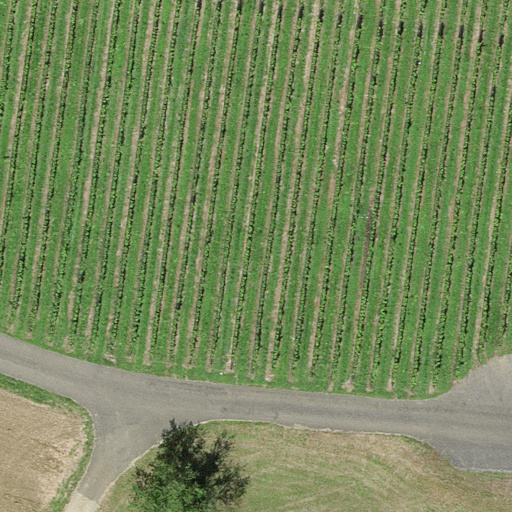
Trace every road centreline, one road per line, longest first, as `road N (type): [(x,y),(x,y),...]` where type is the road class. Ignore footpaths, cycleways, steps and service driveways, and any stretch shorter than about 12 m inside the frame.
road 1 (track): [(0,361),(137,399),(511,434)]
road 2 (track): [(70,511),(137,399)]
